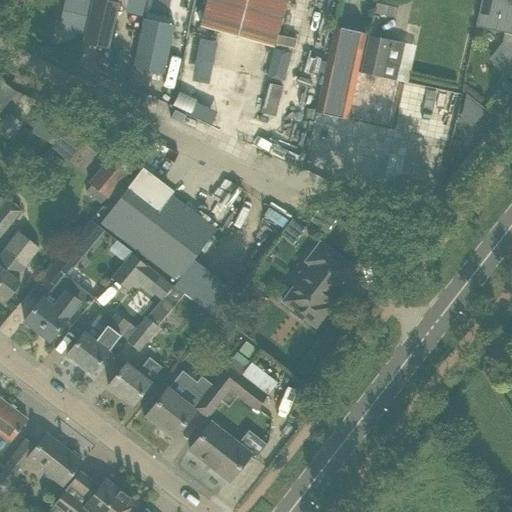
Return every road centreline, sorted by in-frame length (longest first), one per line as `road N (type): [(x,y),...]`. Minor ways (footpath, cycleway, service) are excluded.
road 1 (tertiary): [(289,511),(511,225)]
road 2 (residential): [(0,47),(302,205)]
road 3 (residential): [(201,511),(0,350)]
